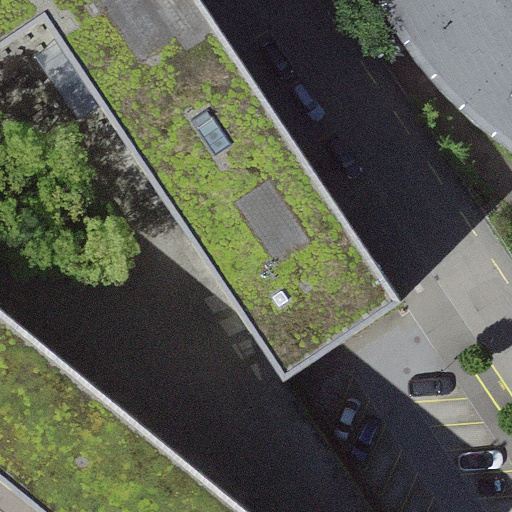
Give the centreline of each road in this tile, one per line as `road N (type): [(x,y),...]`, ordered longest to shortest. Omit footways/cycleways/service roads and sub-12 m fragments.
road 1 (residential): [(511,331),(282,0)]
road 2 (track): [(511,182),(450,134),(366,0)]
